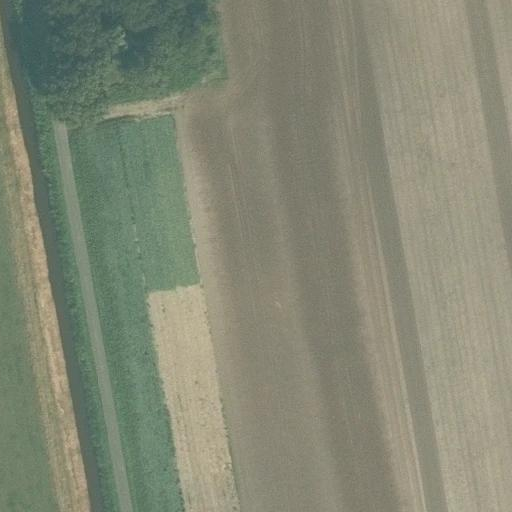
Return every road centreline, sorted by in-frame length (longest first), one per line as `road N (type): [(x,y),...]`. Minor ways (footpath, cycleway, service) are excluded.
road 1 (track): [(126,511),(36,0)]
road 2 (track): [(68,511),(0,126)]
